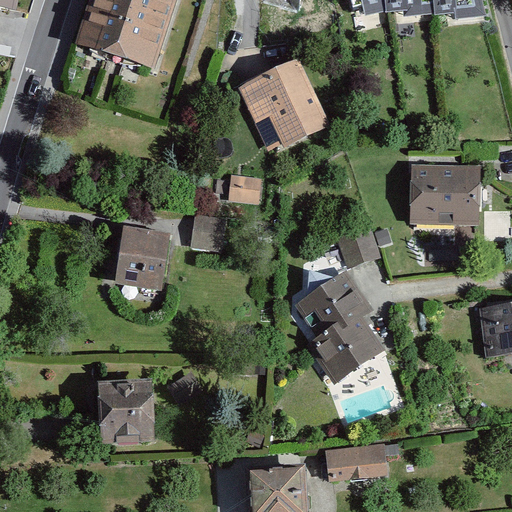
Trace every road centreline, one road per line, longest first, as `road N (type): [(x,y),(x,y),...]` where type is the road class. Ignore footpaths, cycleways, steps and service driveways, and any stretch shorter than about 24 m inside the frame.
road 1 (residential): [(61,0),(0,190)]
road 2 (unknown): [(12,210),(169,205)]
